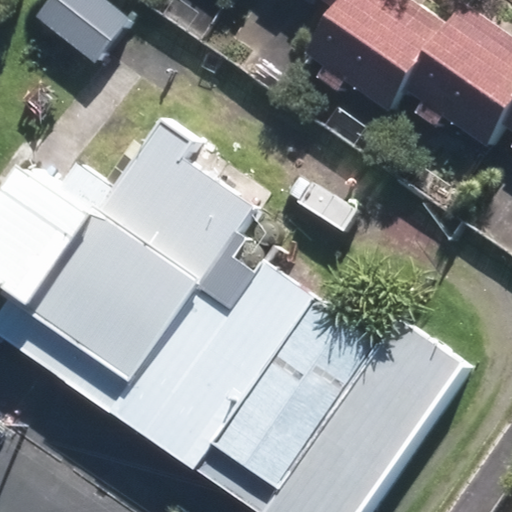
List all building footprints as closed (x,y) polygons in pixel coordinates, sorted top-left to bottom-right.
[(137,4),(131,0),(48,0),(45,4),(102,49),(137,4)] [(414,77),(458,13),(439,0),(343,0),(316,43),(399,99),(414,77)] [(511,113),(511,110),(511,17),(486,0),(466,0),(458,13),(414,77),(496,133),(511,113)] [(0,233),(0,271),(27,290),(2,326),(131,413),(219,284),(272,205),(203,158),(212,143),(176,118),(129,187),(91,161),(76,184),(47,164),(0,233)] [(219,284),(131,413),(213,469),(331,295),(277,258),(247,303),(219,284)] [(331,295),(213,469),(277,511),(280,511),(397,339),(331,295)] [(397,339),(280,511),(379,511),(481,362),(413,317),(397,339)]
